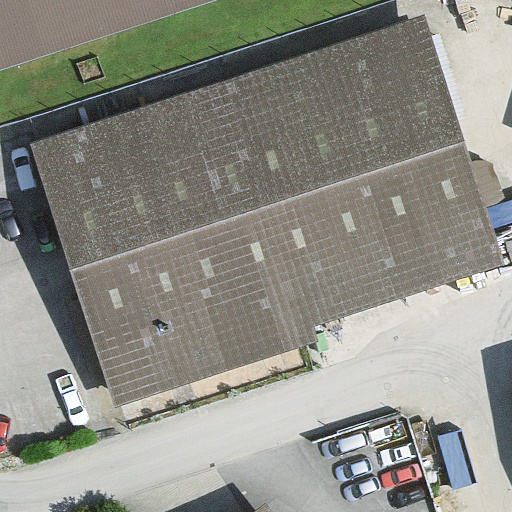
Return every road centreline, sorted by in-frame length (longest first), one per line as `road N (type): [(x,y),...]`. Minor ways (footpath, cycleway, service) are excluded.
road 1 (unknown): [(41,511),(300,421)]
road 2 (unknown): [(300,421),(511,342)]
